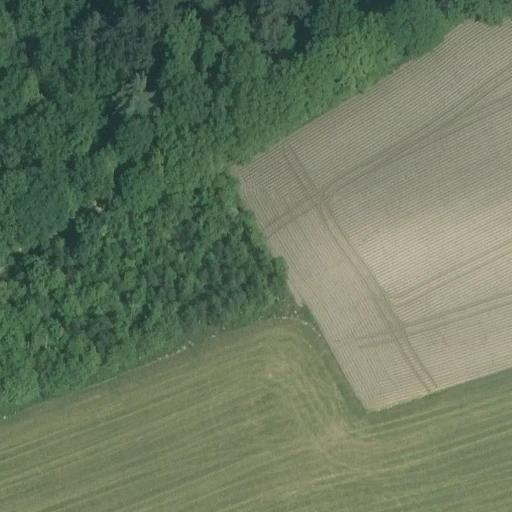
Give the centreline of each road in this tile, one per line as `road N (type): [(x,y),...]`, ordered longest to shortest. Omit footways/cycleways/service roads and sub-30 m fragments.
road 1 (track): [(338,65),(0,255)]
road 2 (track): [(448,0),(338,65)]
